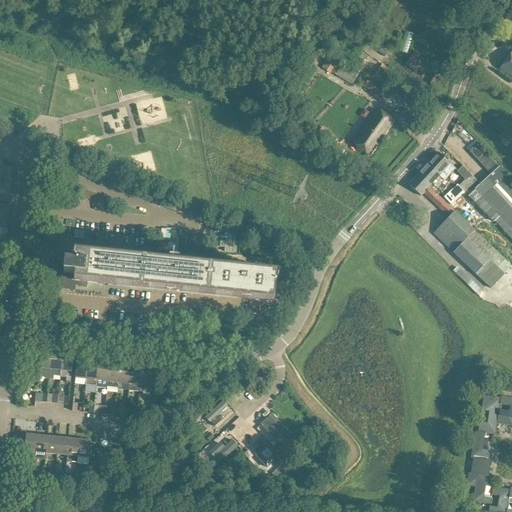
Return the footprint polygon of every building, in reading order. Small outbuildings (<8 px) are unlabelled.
[(511,52),(500,68),(511,76),(511,52)] [(364,61),(359,57),(352,68),(352,69),(358,72),(364,61)] [(419,69),(423,64),(413,57),(410,62),(419,69)] [(330,58),(324,68),(331,72),(337,62),(330,58)] [(352,85),(358,73),(343,64),(336,75),(352,85)] [(390,80),(394,75),(383,65),(379,70),(390,80)] [(434,86),(437,81),(440,76),(434,72),(429,83),(434,86)] [(364,86),(379,98),(385,90),(369,79),(364,86)] [(353,144),(369,156),(394,121),(378,110),(353,144)] [(323,139),(322,140),(326,145),(332,139),(328,134),(326,136),(323,133),(320,136),(323,139)] [(476,190),(469,198),(493,223),(495,222),(500,217),(511,229),(511,180),(499,167),(486,152),(478,143),(469,151),(477,160),(491,175),(475,189),(476,190)] [(438,152),(427,164),(444,180),(455,169),(438,152)] [(139,173),(155,170),(151,153),(141,155),(143,162),(137,163),(139,173)] [(60,167),(65,169),(69,158),(65,156),(60,167)] [(69,158),(65,169),(71,171),(75,160),(69,158)] [(80,162),(75,160),(71,171),(76,173),(80,162)] [(76,173),(81,175),(85,164),(80,162),(76,173)] [(91,166),(85,164),(81,175),(86,177),(91,166)] [(427,164),(420,173),(433,184),(441,192),(445,188),(442,185),(445,181),(444,180),(427,164)] [(86,177),(92,179),(96,168),(91,166),(86,177)] [(462,166),(456,173),(464,181),(458,187),(464,193),(476,181),(462,166)] [(96,168),(92,179),(97,181),(101,170),(96,168)] [(106,172),(101,170),(97,181),(102,183),(106,172)] [(112,174),(106,172),(102,183),(107,185),(112,174)] [(409,185),(421,196),(424,193),(449,217),(433,233),(454,252),(453,253),(481,279),(495,265),(504,274),(511,266),(475,231),(455,212),(437,195),(439,193),(440,194),(441,192),(433,184),(420,173),(409,185)] [(107,185),(113,188),(118,176),(112,174),(107,185)] [(113,188),(118,190),(123,178),(118,176),(113,188)] [(118,190),(124,192),(128,181),(123,178),(118,190)] [(124,192),(129,194),(133,183),(128,181),(124,192)] [(138,184),(133,183),(129,194),(134,196),(138,184)] [(134,196),(139,198),(144,187),(138,184),(134,196)] [(444,197),(443,199),(450,206),(452,205),(464,193),(458,187),(457,186),(444,197)] [(139,198),(145,200),(149,189),(144,187),(139,198)] [(0,196),(11,197),(11,191),(0,189),(0,196)] [(145,200),(150,202),(154,191),(149,189),(145,200)] [(150,202),(155,204),(159,193),(154,191),(150,202)] [(155,204),(160,206),(165,195),(159,193),(155,204)] [(160,206),(165,208),(170,197),(165,195),(160,206)] [(165,208),(171,210),(175,199),(170,197),(165,208)] [(171,210),(176,212),(180,201),(175,199),(171,210)] [(176,212),(181,214),(186,203),(180,201),(176,212)] [(181,214),(186,216),(191,205),(189,204),(186,203),(181,214)] [(186,216),(192,218),(196,207),(191,205),(186,216)] [(192,218),(197,220),(201,209),(196,207),(192,218)] [(197,220),(202,222),(207,211),(201,209),(197,220)] [(207,211),(202,222),(208,225),(212,213),(207,211)] [(511,229),(500,217),(495,222),(511,240),(511,229)] [(66,251),(65,261),(63,273),(64,274),(63,284),(87,287),(88,281),(274,301),(276,276),(207,268),(77,255),(78,253),(66,251)] [(481,279),(491,288),(504,274),(495,265),(481,279)] [(49,379),(52,353),(41,352),(39,374),(45,379),(49,379)] [(53,376),(60,377),(63,354),(52,353),(49,379),(53,380),(53,376)] [(71,383),(71,378),(74,355),(63,354),(60,377),(60,382),(71,383)] [(77,362),(75,378),(86,379),(85,385),(86,385),(88,363),(77,362)] [(88,363),(86,385),(96,386),(98,364),(88,363)] [(107,388),(107,387),(109,365),(98,364),(96,386),(107,388)] [(118,388),(118,383),(120,366),(109,365),(107,387),(118,388)] [(128,391),(131,367),(120,366),(118,383),(129,384),(128,391)] [(131,367),(128,391),(135,392),(135,390),(139,390),(142,368),(131,367)] [(142,368),(139,390),(144,390),(144,392),(150,393),(151,386),(151,381),(153,369),(142,368)] [(479,422),(478,431),(492,435),(493,435),(495,435),(497,424),(500,410),(500,405),(502,397),(501,397),(501,398),(484,396),(481,411),(489,412),(487,423),(479,422)] [(500,410),(497,424),(511,426),(511,398),(502,397),(500,405),(510,406),(509,411),(500,410)] [(222,421),(218,417),(228,407),(223,402),(205,419),(214,429),(222,421)] [(292,437),(272,414),(267,419),(257,428),(272,445),(278,440),(283,445),(292,437)] [(195,426),(203,434),(207,430),(200,422),(195,426)] [(489,460),(492,435),(478,431),(478,432),(475,431),(471,457),(489,460)] [(237,443),(227,433),(208,452),(213,457),(210,460),(214,465),(237,443)] [(20,441),(18,459),(26,460),(25,465),(34,466),(34,461),(34,459),(37,436),(36,434),(33,434),(32,435),(26,435),(25,442),(20,441)] [(37,436),(34,459),(45,460),(46,454),(47,437),(37,436)] [(58,438),(47,437),(46,454),(57,455),(58,438)] [(291,449),(299,442),(296,438),(295,437),(287,444),(291,449)] [(57,455),(67,456),(69,439),(58,438),(57,455)] [(77,464),(78,464),(80,440),(69,439),(67,456),(67,463),(72,463),(72,462),(77,463),(77,464)] [(269,458),(275,453),(262,439),(250,451),(270,473),(277,466),(269,458)] [(88,465),(88,466),(94,467),(94,462),(99,462),(101,448),(100,448),(90,447),(91,441),(80,440),(78,464),(88,465)] [(281,457),(287,452),(283,448),(278,442),(272,447),(281,457)] [(205,463),(209,459),(202,451),(197,456),(205,463)] [(471,457),(471,458),(473,459),(471,469),(471,473),(477,474),(488,476),(489,472),(491,461),(488,461),(489,460),(471,457)] [(289,465),(285,461),(277,468),(282,472),(289,465)] [(466,486),(475,487),(477,474),(471,473),(469,473),(466,486)] [(486,486),(493,487),(495,478),(488,477),(477,474),(475,487),(473,502),(489,504),(491,499),(484,498),(486,486)] [(493,487),(492,495),(499,496),(497,508),(490,506),(491,499),(489,504),(490,504),(489,511),(490,511),(505,511),(506,509),(509,497),(510,490),(493,487)]
